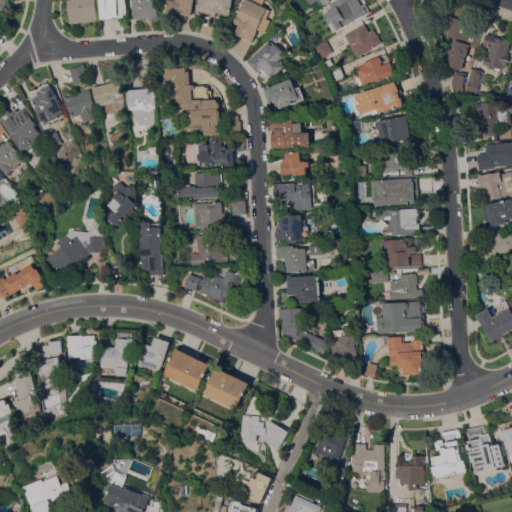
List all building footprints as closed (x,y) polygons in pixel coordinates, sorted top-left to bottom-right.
[(9,0),(12,2),(10,5),(13,8),(4,19),(0,15),(0,0),(9,0)] [(69,23),(67,0),(95,0),(97,21),(69,23)] [(126,0),(128,17),(102,19),(100,0),(126,0)] [(132,0),(157,0),(159,19),(149,20),(149,18),(134,19),(132,0)] [(195,0),(193,16),(168,11),(169,0),(195,0)] [(234,0),(232,15),(230,15),(230,16),(221,15),(221,13),(217,13),(216,15),(199,12),(201,0),(234,0)] [(240,25),(238,23),(237,22),(248,0),(252,0),(272,10),(268,19),(272,21),(266,33),(259,30),(258,31),(259,32),(254,41),(253,41),(252,42),(236,33),(240,25)] [(356,0),(357,1),(358,0),(361,6),(365,4),(370,13),(337,30),(332,22),(329,24),(324,14),(332,10),(329,4),(336,0),(356,0)] [(469,46),(462,71),(447,66),(450,55),(449,54),(453,40),(439,36),(444,16),(482,27),(476,49),(469,46)] [(364,24),(369,32),(374,29),(382,43),(357,58),(349,45),(350,45),(345,35),(364,24)] [(483,65),(485,56),(488,57),(490,53),(482,50),(486,34),(499,38),(500,36),(511,39),(507,54),(509,54),(506,66),(503,65),(502,70),(500,70),(499,71),(495,69),(494,68),(483,65)] [(332,52),(320,58),(314,48),(326,41),(332,52)] [(248,62),(269,42),(270,43),(271,42),(274,45),(275,44),(277,46),(278,45),(286,53),(285,55),(286,56),(279,61),(284,67),(274,77),(271,74),(269,76),(262,68),(257,72),(248,62)] [(379,56),(382,62),(380,63),(381,66),(389,62),(395,75),(375,84),(373,81),(362,86),(361,85),(358,86),(352,74),(355,73),(353,69),(362,65),(362,64),(379,56)] [(69,68),(84,64),(89,80),(74,84),(69,68)] [(223,121),(221,121),(222,135),(207,136),(206,125),(191,126),(191,112),(185,107),(174,107),(172,68),(189,67),(189,72),(192,71),(193,85),(194,84),(195,86),(207,85),(207,87),(210,87),(210,91),(213,90),(213,94),(211,94),(211,100),(217,99),(222,103),(223,121)] [(332,82),(328,72),(340,67),(344,78),(332,82)] [(471,69),(482,71),(477,93),(466,91),(471,69)] [(463,88),(452,86),(454,74),(465,76),(463,88)] [(291,79),(295,89),(299,87),(304,99),(277,110),(273,100),(269,102),(264,89),(291,79)] [(100,107),(94,88),(122,80),(127,96),(128,113),(116,113),(115,103),(100,107)] [(400,96),(399,98),(401,98),(403,103),(401,106),(385,112),(378,112),(377,110),(361,115),(360,111),(357,110),(356,106),(357,103),(355,95),(395,81),(396,85),(397,84),(400,92),(399,92),(400,96)] [(35,108),(36,108),(32,99),(39,96),(38,92),(41,90),(40,88),(42,88),(42,86),(45,84),(47,85),(49,84),(50,86),(50,85),(65,115),(45,126),(43,121),(42,122),(35,108)] [(133,110),(131,90),(157,87),(159,108),(158,108),(160,124),(143,126),(142,116),(135,110),(133,110)] [(74,95),(74,97),(80,95),(80,94),(82,93),(82,92),(91,89),(96,110),(95,110),(97,118),(83,122),(81,114),(72,116),(71,112),(70,113),(68,108),(67,109),(64,98),(74,95)] [(511,125),(497,126),(498,141),(490,142),(490,135),(477,136),(475,105),(505,102),(511,103),(511,113),(510,113),(511,125)] [(33,118),(31,119),(36,126),(35,127),(40,135),(39,136),(42,140),(24,153),(15,140),(14,141),(0,120),(0,115),(8,111),(10,113),(15,110),(17,112),(25,106),(33,118)] [(232,121),(232,116),(240,116),(240,121),(241,120),(242,134),(228,135),(227,121),(232,121)] [(377,121),(406,116),(411,139),(400,141),(400,140),(381,144),(378,129),(377,128),(376,123),(377,121)] [(310,147),(272,149),(270,121),(293,120),(293,123),(301,123),(302,133),(309,132),(310,147)] [(62,143),(51,149),(45,138),(56,132),(62,143)] [(22,159),(16,164),(18,166),(12,170),(11,170),(10,171),(11,172),(7,175),(6,174),(4,175),(0,170),(0,146),(7,140),(22,159)] [(208,168),(207,162),(202,162),(202,165),(197,165),(195,143),(209,142),(209,144),(213,144),(213,143),(222,142),(222,146),(230,146),(230,149),(234,148),(235,166),(208,168)] [(485,145),(511,142),(511,165),(494,167),(494,168),(479,170),(477,153),(486,153),(485,145)] [(377,171),(375,148),(410,146),(411,151),(401,151),(402,165),(411,164),(412,175),(404,176),(404,168),(398,169),(398,170),(377,171)] [(300,162),(309,162),(309,167),(305,167),(306,175),(294,175),(294,174),(281,175),(280,164),(282,164),(282,158),(287,158),(286,153),(300,152),(300,162)] [(486,190),(482,191),(479,176),(500,171),(501,174),(511,171),(511,194),(502,197),(503,198),(489,201),(486,190)] [(221,172),(222,197),(179,200),(178,188),(198,187),(197,173),(221,172)] [(418,202),(415,203),(416,204),(375,206),(375,196),(373,196),(372,181),(417,179),(418,202)] [(111,217),(117,211),(111,205),(120,195),(116,190),(124,182),(131,188),(131,187),(139,186),(140,203),(141,204),(120,226),(111,217)] [(311,210),(290,211),(290,200),(274,201),(273,185),(310,183),(311,210)] [(245,184),(245,196),(232,196),(231,184),(245,184)] [(511,218),(506,220),(506,223),(492,227),(490,220),(485,221),(481,205),(511,199),(511,218)] [(247,214),(233,215),(232,202),(246,201),(247,214)] [(223,202),(224,213),(227,213),(227,229),(204,230),(204,227),(197,228),(196,204),(223,202)] [(34,222),(21,230),(11,212),(24,205),(34,222)] [(418,209),(419,235),(382,237),(382,233),(387,232),(387,227),(389,227),(389,220),(376,220),(375,210),(418,209)] [(279,216),(301,215),(302,226),(307,226),(308,239),(303,239),(303,241),(287,242),(287,240),(277,241),(277,240),(274,240),(274,230),(276,230),(276,225),(279,225),(279,216)] [(145,222),(154,222),(154,227),(165,226),(165,253),(166,253),(166,275),(152,275),(152,269),(145,269),(145,222)] [(57,278),(44,260),(63,246),(59,241),(74,230),(89,232),(97,225),(104,225),(105,236),(107,236),(108,251),(93,252),(57,278)] [(487,238),(493,237),(492,233),(500,231),(501,236),(511,233),(511,250),(508,252),(509,256),(499,258),(498,253),(491,255),(487,238)] [(193,253),(199,253),(198,235),(209,234),(209,238),(219,237),(220,249),(229,249),(229,261),(204,263),(204,264),(193,264),(193,253)] [(411,239),(412,246),(417,246),(417,253),(412,253),(412,254),(422,254),(422,267),(409,267),(409,266),(390,267),(389,247),(383,248),(383,240),(411,239)] [(307,272),(287,273),(286,259),(277,259),(276,246),(294,246),(294,248),(298,247),(298,249),(306,249),(307,272)] [(113,265),(113,251),(123,251),(123,266),(113,265)] [(0,279),(4,277),(6,279),(17,272),(18,274),(34,264),(37,269),(39,268),(48,283),(37,290),(32,282),(14,294),(13,292),(5,298),(3,295),(0,297),(0,279)] [(238,296),(231,293),(230,298),(223,295),(222,300),(201,293),(203,287),(200,285),(203,278),(204,279),(207,272),(225,278),(228,270),(238,273),(238,272),(246,275),(238,296)] [(388,271),(388,281),(371,282),(371,271),(388,271)] [(389,290),(391,290),(390,280),(400,280),(400,274),(416,273),(416,275),(417,275),(418,284),(416,284),(417,289),(422,289),(423,297),(390,299),(389,290)] [(191,274),(201,278),(196,291),(186,287),(191,274)] [(288,277),(318,275),(318,277),(320,277),(322,301),(320,301),(320,302),(297,304),(296,294),(289,295),(288,277)] [(511,328),(503,334),(504,335),(492,341),(478,316),(506,300),(511,311),(511,328)] [(378,318),(384,317),(383,303),(420,301),(421,317),(423,317),(423,331),(379,333),(378,318)] [(284,335),(284,325),(280,325),(280,308),(304,308),(304,332),(329,343),(325,354),(315,350),(316,348),(284,335)] [(348,335),(356,334),(358,357),(333,360),(331,337),(348,336),(348,335)] [(83,336),(95,336),(95,341),(98,341),(99,356),(80,357),(80,366),(69,367),(68,355),(70,355),(69,336),(83,336)] [(402,336),(402,343),(413,342),(412,340),(423,339),(424,350),(423,350),(423,361),(422,361),(423,374),(404,375),(404,367),(399,368),(399,365),(391,365),(389,346),(388,346),(388,337),(402,336)] [(153,346),(156,337),(171,342),(165,363),(161,371),(135,363),(142,342),(153,346)] [(104,347),(116,348),(117,345),(118,345),(119,339),(129,339),(129,338),(135,339),(134,351),(133,351),(132,357),(129,357),(128,376),(116,375),(117,368),(103,367),(104,347)] [(61,385),(63,393),(47,397),(38,362),(47,360),(45,346),(48,345),(47,342),(62,340),(64,352),(61,352),(65,385),(61,385)] [(200,390),(166,374),(178,349),(212,364),(200,390)] [(375,377),(365,375),(368,363),(378,365),(375,377)] [(251,383),(239,409),(205,393),(217,367),(251,383)] [(23,400),(19,384),(22,383),(20,374),(35,371),(45,412),(27,417),(27,414),(23,415),(18,401),(23,400)] [(0,402),(8,399),(10,403),(9,403),(10,405),(12,404),(25,436),(19,439),(20,442),(7,447),(3,436),(1,437),(0,435),(0,402)] [(290,432),(279,449),(260,438),(262,435),(258,435),(258,442),(243,441),(245,415),(261,416),(261,421),(266,422),(266,428),(271,420),(290,432)] [(475,475),(472,461),(465,429),(483,426),(485,434),(489,434),(492,446),(500,444),(505,466),(497,468),(497,470),(475,475)] [(511,426),(511,464),(502,430),(511,426)] [(434,478),(431,462),(435,462),(434,456),(443,455),(441,448),(444,448),(441,432),(458,429),(460,440),(458,440),(462,460),(465,460),(467,472),(434,478)] [(329,457),(329,458),(312,452),(319,432),(336,438),(338,433),(346,436),(338,460),(329,457)] [(367,480),(368,480),(368,475),(364,475),(364,476),(351,475),(352,463),(351,463),(351,458),(353,458),(353,443),(366,443),(365,450),(373,450),(374,444),(384,445),(383,453),(384,453),(384,466),(383,465),(383,471),(384,472),(383,492),(366,491),(367,480)] [(400,484),(400,479),(396,479),(396,469),(398,469),(398,455),(405,455),(405,461),(410,462),(410,461),(411,460),(412,459),(413,459),(413,455),(424,455),(424,484),(400,484)] [(261,503),(240,493),(246,479),(251,482),(253,477),(257,479),(260,472),(272,478),(261,503)] [(51,479),(52,481),(66,475),(70,484),(77,482),(80,489),(89,485),(92,494),(61,506),(63,511),(43,511),(41,506),(40,507),(32,487),(51,479)] [(159,496),(153,511),(151,511),(149,511),(148,511),(125,511),(113,507),(123,481),(159,496)] [(283,511),(286,507),(287,508),(288,505),(291,506),(296,495),(321,507),(318,511),(283,511)] [(231,511),(232,509),(233,509),(235,502),(237,502),(237,501),(244,502),(244,503),(245,503),(244,505),(258,508),(257,511),(231,511)] [(385,511),(403,511),(404,503),(385,504),(385,511)]
